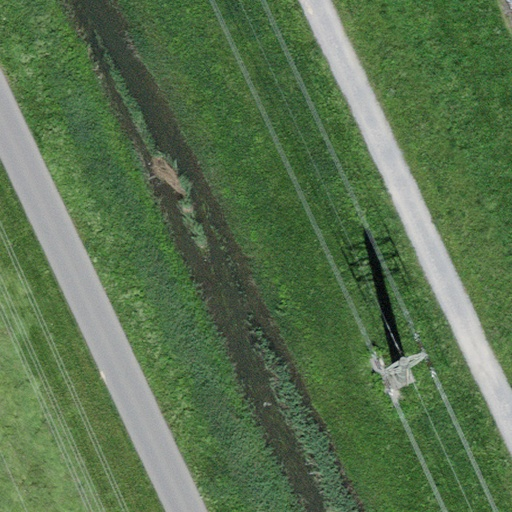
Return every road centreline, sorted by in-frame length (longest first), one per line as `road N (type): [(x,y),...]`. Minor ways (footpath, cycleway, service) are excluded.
road 1 (unclassified): [(220,511),(0,59)]
road 2 (track): [(343,0),(511,357)]
